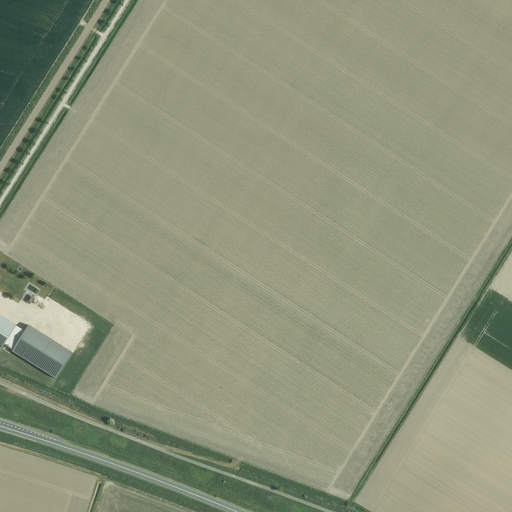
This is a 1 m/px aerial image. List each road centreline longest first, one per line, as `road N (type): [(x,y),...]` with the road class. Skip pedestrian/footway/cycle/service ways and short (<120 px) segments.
road 1 (unclassified): [(329,511),(0,382)]
road 2 (trunk): [(234,511),(0,426)]
road 3 (unclassified): [(0,203),(127,0)]
